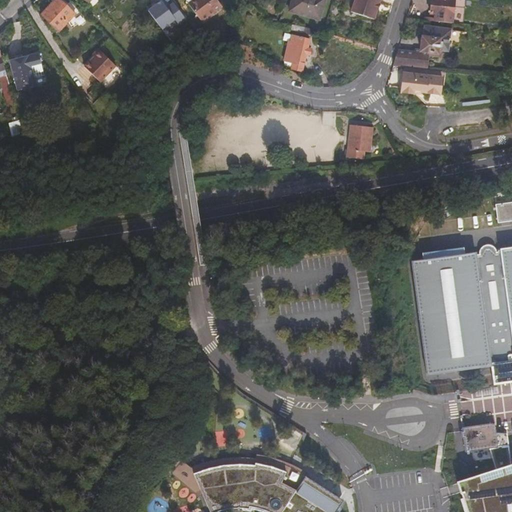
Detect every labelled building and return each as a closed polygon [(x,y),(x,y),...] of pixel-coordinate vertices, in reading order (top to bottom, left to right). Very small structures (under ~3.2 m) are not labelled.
[(53,32),(71,16),(55,0),(53,0),(37,15),(53,32)] [(212,0),(197,0),(197,1),(187,8),(199,26),(220,12),(212,0)] [(320,22),(326,0),(294,0),(290,13),(320,22)] [(381,0),(356,0),(351,15),(374,22),(381,0)] [(446,2),(429,1),(428,18),(436,18),(443,19),(443,21),(451,21),(452,9),(445,8),(446,2)] [(402,75),(424,76),(426,61),(434,62),(438,62),(438,58),(444,59),(447,35),(422,33),(420,42),(419,42),(417,57),(411,57),(411,60),(395,57),(391,73),(402,75)] [(304,56),(306,47),(289,43),(288,48),(285,48),(280,65),(288,67),(287,72),(299,75),(303,62),(305,62),(306,57),(304,56)] [(100,82),(116,66),(98,48),(92,55),(94,56),(83,67),(100,82)] [(14,91),(34,86),(30,72),(39,70),(35,54),(17,59),(17,56),(5,59),(14,91)] [(30,72),(34,86),(43,84),(39,70),(30,72)] [(440,83),(440,78),(424,76),(402,75),(401,81),(440,83)] [(438,100),(440,83),(401,81),(400,99),(413,100),(414,99),(420,99),(438,100)] [(357,144),(370,146),(374,146),(378,122),(360,120),(357,144)] [(18,133),(15,121),(7,124),(10,135),(18,133)] [(370,153),(370,146),(357,144),(352,144),(351,151),(370,153)] [(511,201),(495,204),(497,222),(511,219),(511,201)] [(433,369),(458,366),(495,361),(494,358),(499,357),(501,365),(508,364),(511,363),(511,243),(505,244),(505,248),(502,248),(500,243),(495,241),(490,241),(486,244),(485,250),(481,251),(480,248),(469,249),(469,244),(444,247),(429,249),(430,255),(419,256),(433,369)] [(510,429),(503,427),(492,426),(491,417),(468,420),(471,445),(511,441),(510,429)] [(492,426),(503,427),(502,419),(499,417),(491,417),(492,426)] [(497,464),(477,470),(482,511),(511,511),(511,443),(511,441),(496,443),(497,464)] [(255,461),(288,469),(290,461),(257,453),(255,461)] [(328,511),(338,495),(297,472),(288,486),(273,480),(278,468),(266,464),(248,461),(247,465),(232,465),(223,466),(210,468),(198,472),(191,475),(207,511),(212,511),(218,510),(228,508),(239,507),(247,507),(255,509),(263,511),(328,511)]
